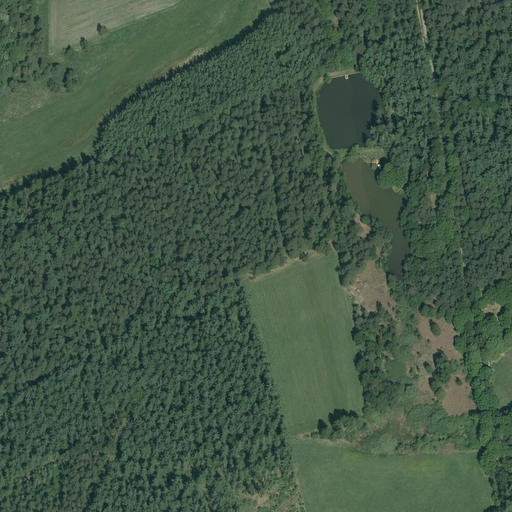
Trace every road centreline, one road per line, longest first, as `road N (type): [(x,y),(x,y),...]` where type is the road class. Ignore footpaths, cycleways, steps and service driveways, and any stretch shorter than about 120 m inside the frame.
road 1 (track): [(86,511),(177,312),(326,239),(309,102),(322,77),(392,47),(431,44)]
road 2 (track): [(511,464),(483,340),(437,280),(442,180),(418,0)]
road 3 (track): [(424,0),(471,323),(502,462),(511,473)]
road 4 (track): [(0,240),(47,220),(114,173),(256,108),(285,263)]
road 5 (track): [(195,304),(47,220)]
